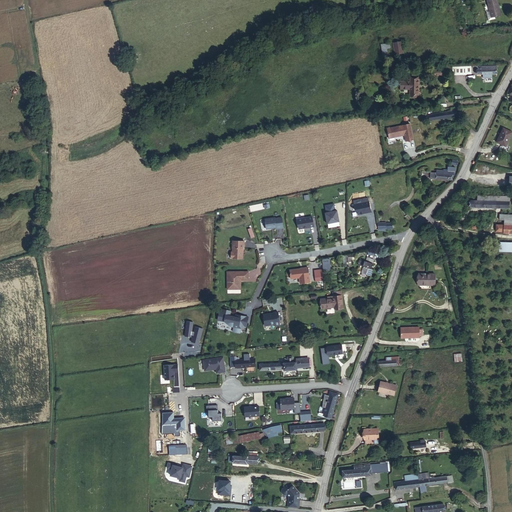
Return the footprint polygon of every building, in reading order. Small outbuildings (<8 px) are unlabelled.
[(495,0),(485,0),(488,10),(489,16),(492,15),(498,14),(495,0)] [(493,17),(492,15),(489,16),(488,10),(484,10),(485,19),(493,17)] [(394,40),(394,53),(404,52),(403,40),(394,40)] [(381,43),(382,52),(391,51),(390,42),(381,43)] [(418,96),(418,76),(409,76),(408,96),(418,96)] [(462,114),(460,105),(454,106),(454,108),(452,109),(426,113),(427,120),(462,114)] [(406,140),(414,139),(411,122),(387,126),(389,137),(405,135),(406,140)] [(501,128),(495,141),(503,144),(508,131),(501,128)] [(451,175),(452,172),(443,171),(442,174),(439,174),(439,171),(435,171),(435,174),(432,174),(430,174),(430,179),(449,180),(450,175),(451,175)] [(497,201),(497,196),(485,195),(486,190),(479,190),(479,195),(474,195),(474,194),(470,193),(470,197),(474,198),(473,200),(497,201)] [(369,202),(355,204),(356,210),(357,210),(358,215),(371,213),(369,202)] [(511,210),(497,211),(497,217),(502,217),(502,222),(505,222),(505,219),(511,219),(511,210)] [(326,214),(325,214),(327,225),(339,224),(337,212),(335,213),(326,214)] [(312,218),(297,220),(298,227),(299,228),(305,228),(305,229),(310,228),(309,227),(313,226),(312,218)] [(283,229),(281,219),(274,220),(274,219),(264,220),(265,230),(275,229),(276,230),(283,229)] [(494,222),(494,223),(494,228),(501,228),(501,229),(511,229),(511,219),(505,219),(505,222),(502,222),(494,222)] [(242,249),(243,241),(231,241),(231,249),(231,252),(229,252),(229,258),(241,259),(241,253),(242,249)] [(511,241),(500,241),(499,251),(511,251),(511,241)] [(353,253),(344,254),(345,265),(349,264),(348,257),(354,257),(353,253)] [(324,270),(331,270),(330,257),(322,258),(324,270)] [(360,271),(368,275),(370,270),(369,268),(372,259),(365,257),(364,260),(363,260),(362,261),(358,259),(356,264),(362,266),(360,271)] [(300,282),(310,281),(307,267),(302,268),(289,270),(290,278),(299,277),(300,282)] [(225,290),(236,290),(236,280),(246,280),(246,272),(225,272),(225,290)] [(435,284),(435,273),(418,273),(418,284),(435,284)] [(320,307),(333,305),(332,298),(333,298),(333,294),(332,295),(326,295),(326,297),(319,298),(320,307)] [(333,306),(341,305),(340,294),(333,294),(333,298),(332,298),(333,305),(333,306)] [(220,310),(218,310),(216,318),(224,320),(229,324),(233,326),(232,330),(239,332),(240,327),(243,328),(244,325),(245,326),(247,316),(237,314),(237,316),(228,314),(230,309),(221,307),(220,310)] [(276,315),(261,317),(263,329),(278,326),(278,328),(282,327),(280,313),(276,313),(276,315)] [(397,327),(397,338),(401,337),(402,337),(404,337),(416,337),(416,326),(397,327)] [(329,346),(330,355),(341,354),(340,345),(329,346)] [(455,361),(462,360),(462,353),(454,353),(455,361)] [(300,368),(300,366),(300,359),(296,359),(292,359),(292,355),(287,355),(287,360),(282,360),(276,360),(261,362),(262,369),(284,367),(285,370),(300,368)] [(377,367),(402,364),(401,358),(389,359),(389,356),(383,357),(383,360),(376,361),(377,367)] [(223,372),(221,357),(201,360),(203,369),(204,371),(214,369),(216,370),(216,373),(223,372)] [(253,359),(233,360),(234,367),(254,365),(253,359)] [(374,389),(389,395),(392,385),(377,380),(374,389)] [(331,414),(337,392),(328,390),(323,412),(331,414)] [(292,397),(288,397),(288,398),(284,398),(279,398),(279,409),(293,408),(293,411),(299,411),(298,402),(293,402),(292,397)] [(243,406),(243,415),(258,414),(257,404),(244,405),(243,406)] [(216,410),(216,405),(205,405),(205,412),(207,412),(207,417),(211,417),(211,421),(220,420),(220,413),(216,413),(215,413),(215,410),(216,410)] [(299,420),(304,419),(309,419),(308,410),(299,411),(299,420)] [(282,424),(265,426),(266,437),(278,435),(278,432),(282,431),(282,424)] [(325,425),(289,427),(289,435),(326,432),(325,425)] [(374,445),(372,430),(359,432),(361,447),(374,445)] [(229,438),(231,444),(231,445),(257,437),(255,431),(229,438)] [(223,446),(231,444),(229,438),(228,435),(221,437),(223,446)] [(244,464),(245,463),(245,456),(231,455),(231,462),(231,463),(244,464)] [(373,473),(373,469),(370,469),(369,463),(360,464),(361,466),(362,466),(363,475),(373,473)] [(338,470),(339,478),(363,475),(362,466),(361,466),(356,467),(356,464),(350,465),(351,468),(338,470)] [(414,479),(415,487),(446,483),(445,475),(414,479)] [(395,489),(415,487),(414,479),(394,481),(395,489)] [(287,507),(298,508),(298,500),(298,493),(292,485),(288,488),(285,485),(281,490),(280,491),(280,493),(282,495),(283,496),(285,495),(287,497),(287,507)]
